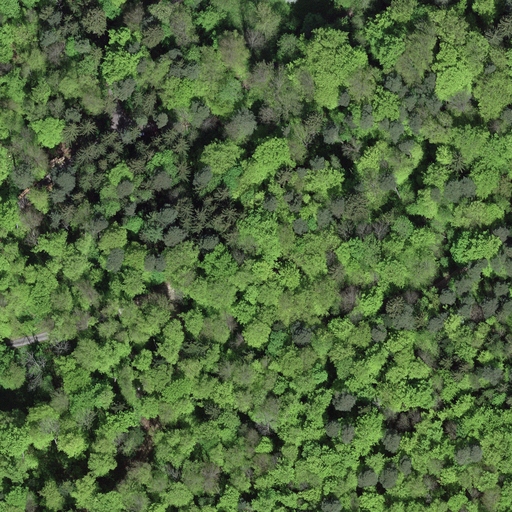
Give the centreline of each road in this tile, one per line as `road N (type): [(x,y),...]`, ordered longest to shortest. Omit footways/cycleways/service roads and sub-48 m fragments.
road 1 (track): [(511,203),(464,267),(406,300),(351,297),(242,268),(205,274),(53,333),(0,343)]
road 2 (track): [(367,0),(223,103),(121,134),(62,166),(0,235)]
road 3 (track): [(274,272),(279,313),(297,335),(322,352),(398,352),(428,361),(445,392),(440,427),(378,478),(379,511)]
road 4 (unclassified): [(177,0),(109,63),(121,134)]
road 5 (track): [(370,352),(387,339),(511,305)]
road 6 (track): [(172,289),(180,370),(160,423)]
road 7 (track): [(75,511),(107,499),(160,423)]
